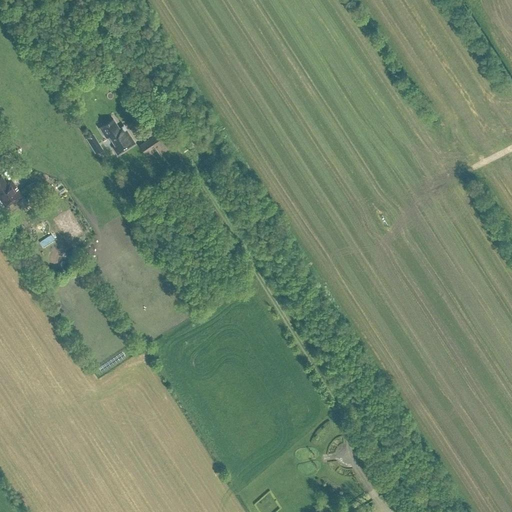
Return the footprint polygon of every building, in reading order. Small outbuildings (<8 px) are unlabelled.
[(123,128),(123,127),(122,125),(119,127),(112,117),(99,126),(105,136),(108,134),(115,144),(112,146),(117,153),(134,142),(125,127),(123,128)] [(153,143),(149,137),(139,143),(146,155),(157,149),(157,150),(159,153),(170,147),(167,143),(163,137),(153,143)] [(0,208),(5,205),(21,195),(11,179),(6,183),(0,173),(0,208)] [(31,181),(25,185),(24,185),(39,207),(48,201),(46,197),(42,200),(31,181)] [(55,218),(69,241),(81,234),(68,211),(55,218)] [(279,285),(270,288),(272,295),(281,292),(279,285)] [(386,492),(387,493),(391,499),(400,493),(395,486),(386,492)]
